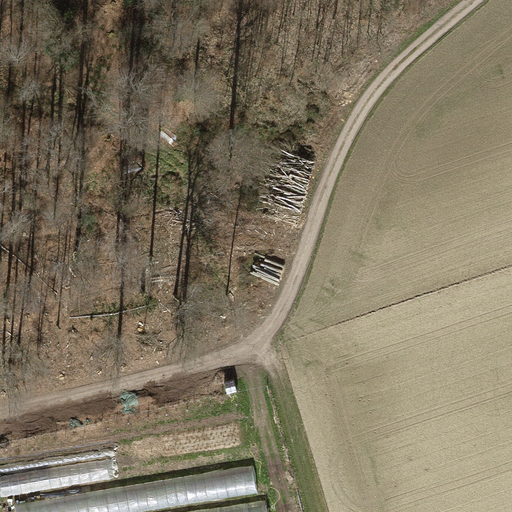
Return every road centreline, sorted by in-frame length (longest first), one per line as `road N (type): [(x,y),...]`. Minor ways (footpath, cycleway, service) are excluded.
road 1 (track): [(479,0),(366,113),(261,351),(0,411)]
road 2 (track): [(305,511),(261,351)]
